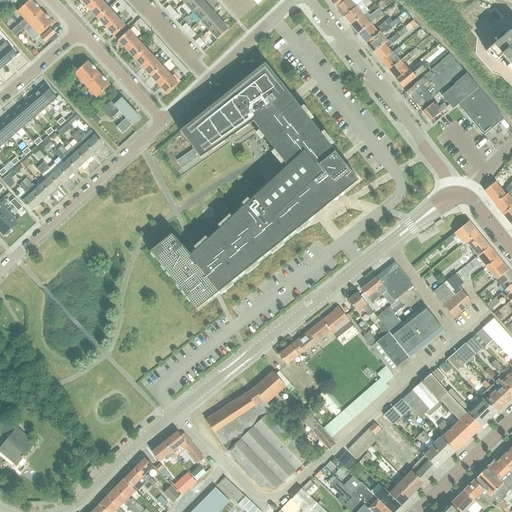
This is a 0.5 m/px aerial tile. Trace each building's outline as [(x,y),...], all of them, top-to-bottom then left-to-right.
[(0,0),(0,9),(10,0),(0,0)] [(24,19),(10,31),(15,36),(23,29),(42,12),(31,0),(18,12),(24,19)] [(82,0),(81,1),(89,10),(99,0),(82,0)] [(100,0),(99,0),(89,10),(97,19),(108,9),(100,0)] [(121,14),(128,7),(122,0),(121,0),(118,3),(120,5),(116,9),(121,14)] [(203,1),(201,0),(185,0),(183,3),(191,12),(203,1)] [(334,0),(332,3),(336,8),(345,0),(334,0)] [(345,0),(336,8),(344,17),(356,7),(351,1),(352,0),(345,0)] [(368,11),(364,6),(371,0),(364,0),(344,17),(351,25),(366,12),(368,11)] [(211,10),(203,1),(191,12),(200,21),(211,10)] [(170,15),(174,11),(169,6),(165,9),(170,15)] [(128,7),(121,14),(125,18),(129,15),(131,18),(135,14),(128,7)] [(108,9),(97,19),(105,28),(116,17),(108,9)] [(371,24),(378,17),(382,14),(378,9),(369,16),(366,12),(351,25),(358,34),(371,24)] [(219,20),(211,10),(200,21),(208,30),(219,20)] [(179,17),(174,11),(170,15),(175,20),(179,17)] [(42,12),(23,29),(27,33),(34,40),(39,36),(53,24),(42,12)] [(116,17),(105,28),(114,37),(125,27),(116,17)] [(389,25),(392,23),(389,18),(387,20),(378,27),(378,29),(376,30),(371,24),(358,34),(366,43),(389,24),(389,25)] [(145,33),(149,29),(140,19),(136,23),(145,33)] [(228,29),(219,20),(208,30),(217,40),(228,29)] [(413,21),(405,28),(407,31),(415,24),(413,21)] [(187,33),(191,29),(186,24),(182,28),(187,33)] [(389,25),(389,24),(366,43),(373,53),(387,41),(382,34),(384,32),(386,33),(392,28),(389,25)] [(51,29),(41,38),(46,43),(48,40),(51,43),(57,38),(54,35),(55,34),(51,29)] [(149,29),(145,33),(152,40),(156,36),(149,29)] [(195,35),(191,29),(187,33),(192,38),(195,35)] [(126,50),(137,40),(129,31),(118,41),(126,50)] [(497,60),(502,56),(511,67),(511,33),(509,32),(488,49),(497,60)] [(381,62),(391,53),(388,48),(397,40),(394,36),(387,41),(373,53),(381,62)] [(200,47),(204,44),(199,39),(195,42),(200,47)] [(137,40),(126,50),(134,59),(145,49),(137,40)] [(161,50),(165,47),(158,40),(155,43),(161,50)] [(17,55),(5,42),(0,46),(0,59),(5,65),(17,55)] [(171,54),(165,47),(161,50),(168,57),(171,54)] [(399,47),(391,53),(381,62),(388,70),(400,61),(396,56),(401,51),(399,47)] [(145,49),(134,59),(142,68),(153,57),(145,49)] [(407,62),(419,52),(416,49),(409,54),(400,61),(388,70),(396,80),(408,70),(403,63),(405,60),(407,62)] [(407,92),(420,108),(456,79),(457,81),(467,73),(450,54),(440,62),(430,70),(434,74),(433,75),(430,72),(422,78),(407,91),(407,92)] [(153,57),(142,68),(150,76),(161,66),(153,57)] [(177,68),(181,64),(174,57),(171,60),(177,68)] [(80,91),(98,74),(87,62),(75,74),(82,83),(77,87),(80,91)] [(171,235),(150,252),(196,310),(244,272),(256,262),(269,252),(358,181),(265,64),(179,132),(191,147),(192,149),(197,156),(199,159),(239,131),(253,122),(259,129),(258,130),(289,169),(291,168),(292,170),(257,198),(255,196),(191,255),(171,235)] [(188,72),(181,64),(177,68),(184,75),(188,72)] [(161,66),(150,76),(158,85),(169,75),(161,66)] [(408,70),(396,80),(403,88),(425,69),(422,66),(414,72),(414,73),(413,74),(409,69),(408,70)] [(98,74),(80,91),(84,94),(89,90),(96,98),(109,86),(98,74)] [(169,75),(158,85),(167,94),(178,84),(169,75)] [(466,75),(443,96),(453,107),(459,102),(483,134),(502,119),(466,75)] [(57,98),(45,85),(34,95),(45,108),(57,98)] [(45,108),(34,95),(22,105),(33,118),(45,108)] [(420,108),(420,109),(422,112),(430,121),(447,107),(444,103),(438,107),(434,102),(435,101),(433,98),(420,108)] [(122,134),(139,118),(121,99),(117,103),(113,99),(102,109),(111,119),(119,111),(126,118),(116,127),(122,134)] [(28,123),(33,118),(22,105),(10,115),(21,129),(28,123)] [(97,114),(92,119),(97,124),(102,120),(97,114)] [(21,129),(10,115),(0,123),(0,127),(10,139),(21,129)] [(60,126),(65,121),(62,118),(56,122),(60,126)] [(67,124),(58,132),(62,137),(71,129),(67,124)] [(0,127),(0,146),(10,139),(0,127)] [(45,132),(48,136),(53,131),(50,128),(45,132)] [(79,130),(76,133),(94,154),(103,146),(95,136),(95,135),(91,130),(85,136),(79,130)] [(94,154),(76,133),(72,137),(77,143),(72,147),(86,162),(94,154)] [(33,142),(37,146),(40,143),(42,141),(39,138),(33,142)] [(86,162),(72,147),(67,152),(61,146),(58,149),(77,170),(86,162)] [(22,152),(25,156),(30,151),(27,148),(22,152)] [(77,170),(58,149),(54,153),(64,164),(59,168),(68,178),(77,170)] [(192,149),(177,160),(181,167),(197,156),(192,149)] [(10,162),(13,166),(19,161),(16,158),(10,162)] [(68,178),(59,168),(55,164),(49,168),(44,162),(40,165),(59,186),(68,178)] [(59,186),(40,165),(36,169),(43,177),(38,181),(41,185),(50,194),(59,186)] [(9,189),(15,184),(7,176),(2,180),(9,189)] [(50,194),(41,185),(37,189),(32,184),(32,185),(26,179),(22,182),(41,203),(50,194)] [(507,195),(511,188),(511,181),(510,184),(506,189),(504,192),(501,189),(500,189),(495,183),(484,192),(490,200),(490,201),(492,203),(493,203),(494,205),(494,204),(495,205),(507,195)] [(22,182),(19,185),(25,193),(20,198),(23,201),(32,211),(41,203),(22,182)] [(511,200),(507,195),(495,205),(494,204),(494,205),(502,215),(510,209),(511,207),(511,200)] [(18,203),(14,198),(10,203),(14,207),(18,203)] [(0,219),(8,212),(0,203),(0,219)] [(18,211),(22,207),(18,203),(14,207),(18,211)] [(511,207),(510,209),(502,215),(510,225),(511,223),(511,207)] [(9,231),(18,223),(8,212),(0,219),(0,232),(3,236),(5,235),(6,236),(10,232),(9,231)] [(463,244),(465,242),(477,232),(468,221),(443,242),(446,246),(454,241),(453,239),(456,236),(463,244)] [(477,232),(465,242),(477,257),(483,252),(489,247),(477,232)] [(483,252),(477,257),(475,258),(484,269),(492,263),(498,258),(489,247),(483,252)] [(508,271),(498,258),(492,263),(484,269),(494,282),(495,281),(502,275),(508,271)] [(394,262),(376,277),(391,297),(386,300),(390,305),(395,302),(394,300),(413,286),(394,262)] [(511,283),(511,275),(508,271),(502,275),(495,281),(503,291),(511,283)] [(451,277),(458,287),(463,282),(456,273),(451,277)] [(376,277),(360,289),(371,303),(382,294),(386,300),(391,297),(376,277)] [(462,291),(458,287),(451,277),(445,282),(449,286),(452,290),(449,293),(453,298),(462,291)] [(445,282),(442,285),(434,292),(433,293),(436,297),(449,286),(445,282)] [(511,283),(503,291),(511,300),(510,301),(511,299),(511,283)] [(452,290),(449,286),(436,297),(440,302),(449,293),(452,290)] [(462,291),(453,298),(443,307),(453,318),(472,302),(462,291)] [(373,313),(371,310),(356,292),(347,300),(357,312),(362,308),(369,316),(373,313)] [(453,298),(449,293),(440,302),(443,307),(453,298)] [(338,307),(322,320),(330,331),(336,339),(353,325),(338,307)] [(408,358),(441,329),(421,307),(399,324),(391,314),(380,323),(383,326),(408,358)] [(380,323),(391,314),(387,308),(376,317),(377,318),(379,322),(380,323)] [(511,338),(493,318),(482,329),(492,340),(505,354),(511,360),(511,338)] [(330,331),(322,320),(308,331),(317,341),(330,331)] [(408,358),(383,326),(380,329),(385,335),(376,342),(374,344),(370,347),(382,361),(390,372),(396,368),(408,358)] [(482,329),(481,329),(475,335),(485,346),(492,340),(482,329)] [(308,331),(293,343),(301,354),(317,341),(308,331)] [(368,332),(362,336),(370,346),(370,347),(374,344),(372,342),(374,340),(368,332)] [(473,337),(465,344),(475,354),(482,348),(473,337)] [(287,365),(301,354),(293,343),(278,355),(287,365)] [(465,344),(464,344),(451,356),(461,367),(475,354),(465,344)] [(461,367),(451,356),(447,360),(457,371),(461,367)] [(501,381),(511,393),(511,377),(509,375),(508,374),(494,360),(489,365),(499,374),(497,376),(498,378),(501,381)] [(444,362),(439,367),(445,373),(450,369),(444,362)] [(381,370),(389,380),(393,376),(385,367),(381,370)] [(511,398),(511,393),(501,381),(498,378),(498,379),(488,369),(485,372),(495,383),(490,387),(492,389),(506,404),(511,398)] [(389,380),(381,370),(376,374),(380,378),(385,383),(389,380)] [(430,374),(438,383),(442,379),(435,370),(430,374)] [(463,370),(459,374),(463,379),(468,374),(463,370)] [(279,371),(275,374),(286,386),(289,383),(279,371)] [(272,372),(253,389),(266,404),(266,403),(286,386),(275,374),(272,372)] [(440,400),(447,393),(446,393),(438,383),(430,374),(420,383),(437,402),(440,400)] [(380,378),(376,382),(384,391),(388,387),(385,383),(380,378)] [(506,404),(492,389),(490,387),(484,381),(481,384),(486,390),(488,388),(490,391),(488,393),(490,395),(484,401),(496,413),(506,404)] [(384,391),(376,382),(372,385),(380,394),(384,391)] [(429,409),(437,402),(420,383),(412,390),(429,409)] [(372,385),(368,389),(376,398),(380,394),(372,385)] [(450,388),(446,393),(447,393),(467,414),(481,428),(496,413),(484,401),(481,397),(474,403),(476,405),(471,410),(450,388)] [(266,404),(253,389),(205,420),(223,448),(259,486),(275,489),(309,457),(268,413),(272,410),(266,403),(266,404)] [(341,406),(327,389),(317,398),(331,415),(341,406)] [(376,398),(368,389),(364,392),(372,402),(376,398)] [(420,418),(429,409),(412,390),(402,400),(411,409),(420,418)] [(364,392),(360,396),(368,405),(372,402),(364,392)] [(440,400),(459,421),(467,414),(447,393),(440,400)] [(360,396),(355,400),(363,409),(368,405),(360,396)] [(355,400),(351,403),(359,413),(363,409),(355,400)] [(402,400),(392,408),(401,417),(411,409),(402,400)] [(359,413),(351,403),(347,407),(355,416),(359,413)] [(347,407),(343,411),(351,420),(355,416),(347,407)] [(401,417),(392,408),(383,416),(392,425),(401,417)] [(351,420),(343,411),(339,414),(347,424),(351,420)] [(330,438),(322,429),(308,412),(301,418),(328,450),(335,444),(330,438)] [(347,424),(339,414),(335,418),(343,427),(347,424)] [(467,414),(459,421),(452,427),(450,425),(449,427),(444,421),(438,426),(445,434),(440,438),(444,442),(455,452),(465,443),(481,428),(467,414)] [(335,418),(330,422),(339,431),(343,427),(335,418)] [(0,436),(2,438),(12,426),(6,421),(0,427),(0,436)] [(339,431),(330,422),(326,425),(334,435),(339,431)] [(374,423),(368,429),(377,437),(382,433),(379,430),(380,429),(374,423)] [(322,429),(330,438),(334,435),(326,425),(322,429)] [(378,438),(377,437),(368,429),(363,433),(373,443),(378,438)] [(423,431),(420,434),(431,446),(446,461),(455,452),(444,442),(440,438),(440,437),(434,443),(423,431)] [(34,444),(19,432),(15,437),(13,434),(0,449),(0,450),(17,464),(34,444)] [(164,442),(173,454),(176,457),(185,449),(197,464),(204,459),(183,433),(180,436),(177,432),(164,442)] [(363,433),(359,438),(369,448),(373,443),(363,433)] [(431,446),(420,434),(416,437),(423,444),(428,449),(422,454),(437,469),(446,461),(431,446)] [(359,438),(355,442),(365,452),(369,448),(359,438)] [(164,442),(151,453),(159,462),(165,457),(167,459),(173,454),(164,442)] [(365,452),(355,442),(351,446),(361,456),(365,452)] [(361,456),(351,446),(347,450),(357,460),(361,456)] [(398,458),(411,471),(411,470),(424,483),(437,469),(422,454),(418,450),(418,451),(411,458),(404,451),(398,458)] [(511,452),(509,450),(499,460),(500,460),(510,470),(511,472),(511,452)] [(345,452),(337,460),(348,471),(356,462),(345,452)] [(144,458),(134,469),(152,487),(155,483),(148,476),(146,477),(145,475),(153,467),(144,458)] [(494,460),(487,467),(500,480),(508,488),(511,484),(511,472),(510,470),(500,460),(497,463),(494,460)] [(199,466),(191,473),(196,480),(205,472),(199,466)] [(500,480),(487,467),(474,480),(488,494),(488,495),(491,498),(503,510),(508,506),(502,501),(502,500),(501,499),(510,490),(500,480)] [(134,469),(123,480),(135,491),(136,492),(143,485),(148,491),(152,487),(134,469)] [(411,471),(403,478),(416,491),(424,483),(411,470),(411,471)] [(181,478),(173,486),(181,495),(190,487),(191,485),(194,483),(195,482),(187,473),(181,478)] [(370,511),(360,503),(350,493),(343,486),(333,476),(326,483),(341,496),(337,500),(349,511),(370,511)] [(390,511),(370,492),(364,487),(360,483),(353,476),(343,486),(350,493),(360,503),(370,511),(390,511)] [(221,488),(228,481),(225,477),(218,485),(221,488)] [(403,478),(396,486),(408,498),(416,491),(403,478)] [(128,498),(135,491),(123,480),(115,488),(139,511),(147,511),(146,510),(144,511),(132,499),(131,501),(128,498)] [(301,489),(309,497),(317,488),(309,480),(301,489)] [(474,480),(464,490),(474,500),(475,501),(484,510),(490,503),(487,501),(491,498),(488,495),(488,494),(474,480)] [(232,485),(228,481),(221,488),(225,492),(232,485)] [(377,484),(370,492),(390,511),(395,511),(401,506),(388,494),(377,484)] [(236,488),(232,485),(225,492),(229,495),(236,488)] [(396,486),(388,494),(401,506),(408,498),(396,486)] [(179,496),(170,487),(163,494),(173,503),(179,496)] [(139,511),(115,488),(107,497),(119,508),(123,504),(131,511),(139,511)] [(215,488),(210,492),(224,506),(229,502),(215,488)] [(236,488),(229,495),(233,499),(240,492),(236,488)] [(301,489),(294,496),(291,499),(299,508),(303,511),(325,511),(323,510),(317,504),(309,497),(301,489)] [(464,490),(450,504),(458,511),(469,511),(467,509),(475,501),(474,500),(464,490)] [(210,492),(205,497),(219,511),(224,506),(210,492)] [(238,504),(245,497),(240,492),(233,499),(238,504)] [(163,507),(167,503),(161,496),(156,501),(163,507)] [(107,497),(99,505),(106,511),(114,511),(116,511),(122,511),(119,508),(107,497)] [(218,511),(219,511),(205,497),(201,502),(210,511),(218,511)] [(245,497),(238,504),(239,505),(242,508),(249,501),(245,497)] [(295,511),(299,508),(291,499),(285,505),(291,511),(295,511)] [(249,501),(242,508),(246,511),(247,511),(254,505),(249,501)] [(320,501),(317,504),(323,510),(326,507),(320,501)] [(210,511),(201,502),(196,507),(201,511),(210,511)]
